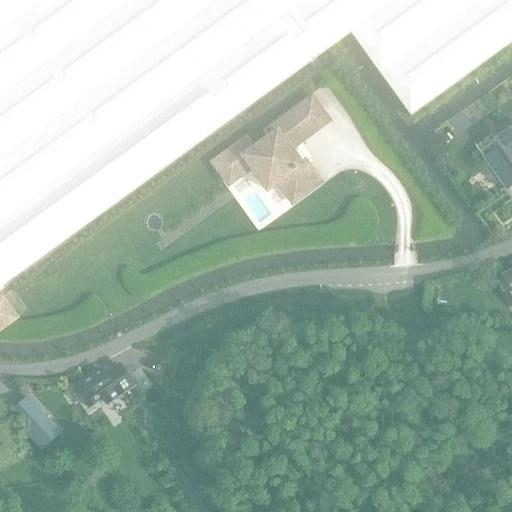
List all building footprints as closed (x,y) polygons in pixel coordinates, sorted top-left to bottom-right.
[(0,0),(0,287),(317,57),(275,0),(0,0)] [(511,0),(275,0),(317,57),(350,34),(410,117),(511,42),(511,0)] [(245,137),(211,161),(228,185),(250,168),(267,191),(277,183),(292,203),(320,184),(304,163),(300,165),(289,150),(328,122),(310,97),(263,130),(268,136),(253,147),(245,137)] [(459,113),(445,123),(456,138),(470,128),(459,113)] [(500,148),(484,159),(490,167),(487,169),(497,182),(500,180),(506,189),(511,184),(511,128),(495,141),(500,148)] [(0,310),(0,332),(10,325),(0,310)] [(106,405),(133,387),(119,366),(105,377),(100,371),(74,388),(88,409),(102,399),(106,405)] [(28,395),(8,413),(42,450),(62,432),(28,395)]
